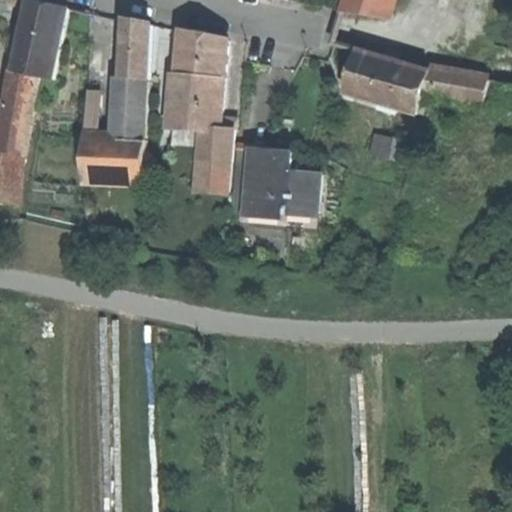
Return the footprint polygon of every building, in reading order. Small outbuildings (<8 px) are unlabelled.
[(0,203),(22,205),(26,158),(28,158),(42,77),(56,80),(73,11),(33,1),(29,16),(17,72),(6,153),(0,152),(0,203)] [(102,94),(90,93),(89,139),(88,139),(86,184),(147,187),(150,142),(149,141),(155,28),(127,23),(127,36),(124,81),(126,81),(122,140),(101,139),(102,94)] [(205,129),(207,129),(201,192),(231,193),(237,130),(223,129),(232,42),(184,33),(183,45),(173,146),(204,149),(205,129)] [(425,91),(483,101),(488,80),(431,71),(360,50),(353,72),(347,94),(418,115),(425,91)] [(106,90),(107,127),(115,127),(114,90),(106,90)] [(234,217),(249,218),(255,152),(255,148),(241,146),(234,217)] [(271,153),(255,152),(249,218),(321,225),(325,177),(295,174),(296,163),(275,161),(275,154),(271,153)] [(297,156),(275,154),(275,161),(296,163),(297,156)]
